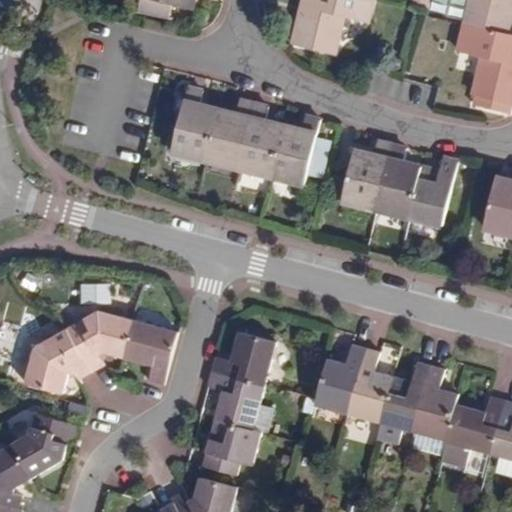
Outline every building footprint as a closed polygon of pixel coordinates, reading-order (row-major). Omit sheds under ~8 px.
[(136,0),(133,11),(167,20),(171,6),(187,10),(189,0),(136,0)] [(375,0),(305,0),(294,46),(334,56),(344,17),(368,24),(375,0)] [(467,0),(462,23),(504,33),(511,0),(467,0)] [(511,34),(504,33),(462,23),(454,51),(478,57),(469,96),(511,107),(511,102),(511,34)] [(204,162),(216,112),(197,107),(200,91),(186,87),(169,152),(204,162)] [(216,112),(204,162),(234,169),(251,104),(236,100),(232,116),(216,112)] [(267,178),(279,128),(262,124),(266,107),(251,104),(234,169),(267,178)] [(298,133),(279,128),(267,178),(302,187),(306,172),(314,142),(319,121),(302,117),(298,133)] [(331,145),(314,142),(306,172),(324,176),(331,145)] [(374,213),(390,147),(376,143),(372,159),(351,153),(338,203),(374,213)] [(390,147),(374,213),(406,221),(419,172),(400,166),(404,150),(390,147)] [(420,169),(419,172),(406,221),(443,231),(460,165),(443,161),(440,174),(439,179),(432,177),(433,172),(420,169)] [(481,225),(511,233),(511,182),(493,177),(481,225)] [(81,282),(81,302),(110,303),(110,283),(81,282)] [(103,348),(125,354),(135,318),(103,309),(70,329),(94,370),(106,363),(99,352),(103,348)] [(135,318),(125,354),(152,362),(147,378),(166,383),(180,330),(135,318)] [(79,378),(94,370),(70,329),(37,348),(27,383),(64,393),(69,371),(74,369),(79,378)] [(213,370),(265,384),(277,340),(241,331),(233,361),(217,356),(213,370)] [(350,411),(367,346),(356,343),(351,362),(330,356),(317,403),(350,411)] [(382,420),(394,374),(379,370),(385,351),(367,346),(350,411),(382,420)] [(413,379),(394,374),(378,435),(400,442),(404,426),(415,429),(433,364),(419,360),(413,379)] [(447,368),(433,364),(415,429),(448,438),(458,402),(460,392),(441,387),(447,368)] [(218,418),(254,428),(265,384),(213,370),(209,386),(226,390),(218,418)] [(491,449),(505,398),(490,394),(486,410),(458,402),(448,438),(443,457),(466,463),(471,444),(491,449)] [(511,399),(505,398),(491,449),(511,455),(511,399)] [(30,433),(13,442),(34,478),(65,459),(71,438),(77,440),(81,425),(35,414),(30,433)] [(263,430),(254,428),(218,418),(206,465),(238,473),(242,460),(255,464),(263,430)] [(16,489),(34,478),(13,442),(0,450),(0,503),(20,509),(23,496),(14,494),(16,489)] [(175,503),(180,511),(232,511),(239,486),(203,476),(198,497),(192,501),(186,490),(172,499),(175,503)] [(20,509),(0,503),(0,511),(22,511),(23,510),(20,509)] [(180,511),(175,503),(161,511),(180,511)]
